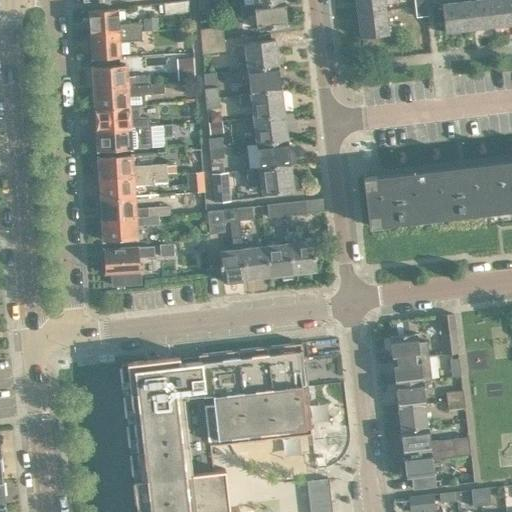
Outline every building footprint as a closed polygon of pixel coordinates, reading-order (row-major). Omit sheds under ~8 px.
[(187,0),(182,0),(163,2),(165,14),(189,11),(187,0)] [(247,15),(255,14),(257,29),(287,26),(284,0),(254,3),(239,5),(241,19),(248,18),(247,15)] [(356,0),(358,13),(386,10),(384,0),(356,0)] [(473,0),(466,1),(469,29),(493,26),(489,0),(473,0)] [(511,0),(489,0),(493,26),(511,23),(511,0)] [(444,32),(469,29),(466,1),(441,4),(444,32)] [(425,5),(415,7),(416,16),(427,15),(425,5)] [(151,21),(127,23),(118,23),(117,7),(89,9),(91,34),(152,30),(151,21)] [(389,35),(386,10),(358,13),(361,38),(389,35)] [(201,40),(223,38),(222,27),(200,29),(201,40)] [(185,28),(175,28),(176,40),(186,40),(185,28)] [(119,41),(142,40),(153,39),(152,30),(91,34),(93,58),(121,56),(119,41)] [(223,38),(201,40),(202,53),(224,50),(223,38)] [(248,68),(278,64),(275,39),(245,42),(248,68)] [(195,78),(193,58),(180,59),(182,79),(195,78)] [(150,75),(127,77),(126,64),(92,66),(94,87),(150,84),(150,75)] [(251,93),(281,90),(278,64),(248,68),(251,93)] [(217,82),(215,71),(203,73),(205,83),(217,82)] [(151,93),(164,92),(163,83),(150,84),(94,87),(95,108),(128,106),(127,95),(151,93)] [(205,98),(218,97),(217,87),(204,88),(205,98)] [(240,106),(252,105),(254,119),(284,115),(281,90),(251,93),(238,94),(240,106)] [(218,97),(205,98),(206,109),(220,107),(218,97)] [(159,116),(152,117),(129,118),(128,106),(95,108),(97,129),(148,126),(160,126),(159,116)] [(209,112),(211,123),(219,122),(220,122),(219,115),(215,112),(209,112)] [(287,140),(287,139),(284,115),(254,119),(257,143),(287,140)] [(219,122),(211,123),(207,123),(208,135),(221,134),(219,122)] [(172,125),(162,125),(162,137),(172,136),(172,125)] [(98,150),(127,148),(150,147),(148,126),(97,129),(98,150)] [(209,148),(223,147),(222,136),(208,138),(209,148)] [(290,139),(287,140),(257,143),(260,168),(290,164),(288,153),(292,152),(294,149),(293,142),(290,139)] [(223,147),(209,148),(210,159),(224,157),(223,147)] [(131,153),(127,153),(98,155),(100,177),(167,172),(166,164),(132,166),(131,153)] [(261,178),(262,193),(293,189),(295,188),(298,185),(297,178),(294,175),(291,175),(290,164),(260,168),(246,169),(247,179),(261,178)] [(511,208),(511,165),(377,181),(376,175),(364,177),(369,225),(511,208)] [(202,170),(191,170),(192,192),(203,191),(202,170)] [(167,182),(167,173),(167,172),(100,177),(101,197),(135,195),(134,184),(167,182)] [(214,202),(230,200),(227,173),(212,174),(214,202)] [(135,208),(135,196),(135,195),(101,197),(102,218),(158,215),(169,214),(168,206),(158,206),(135,208)] [(306,212),(305,200),(284,202),(285,215),(306,212)] [(285,215),(284,202),(267,204),(268,217),(285,215)] [(251,206),(238,208),(239,220),(253,218),(251,206)] [(239,220),(238,208),(207,211),(210,233),(226,232),(225,221),(239,220)] [(159,224),(158,215),(102,218),(104,240),(137,238),(136,225),(159,224)] [(287,232),(289,243),(288,243),(292,274),(316,271),(313,240),(298,242),(297,231),(287,232)] [(233,249),(219,251),(223,282),(246,279),(243,248),(241,237),(232,238),(233,249)] [(172,256),(171,243),(159,243),(160,256),(172,256)] [(266,245),(269,276),(292,274),(288,243),(266,245)] [(243,248),(246,279),(269,276),(266,245),(243,248)] [(140,284),(139,272),(138,256),(154,255),(153,246),(104,249),(104,260),(101,260),(102,271),(105,271),(105,274),(112,273),(112,285),(140,284)] [(458,352),(455,328),(453,313),(439,315),(443,354),(458,352)] [(415,333),(398,335),(390,336),(393,359),(428,355),(427,341),(416,342),(415,333)] [(300,342),(122,362),(139,511),(227,511),(223,469),(213,470),(211,445),(311,433),(300,342)] [(396,383),(421,380),(431,379),(428,355),(393,359),(396,383)] [(451,376),(460,375),(458,358),(449,360),(451,376)] [(421,380),(396,383),(399,406),(424,403),(421,380)] [(446,400),(463,399),(462,390),(445,392),(446,400)] [(463,399),(446,400),(447,409),(464,407),(463,399)] [(399,406),(402,429),(402,430),(427,427),(424,403),(399,406)] [(404,453),(443,449),(442,439),(428,441),(427,427),(402,430),(404,453)] [(467,436),(451,438),(452,448),(469,446),(468,436),(467,436)] [(453,456),(470,454),(469,446),(452,448),(443,449),(404,453),(407,476),(432,473),(430,459),(453,456)] [(310,511),(332,511),(328,478),(307,480),(310,511)] [(480,488),(482,505),(490,504),(488,487),(480,488)] [(482,505),(480,488),(470,489),(472,506),(482,505)] [(456,491),(439,493),(440,502),(457,500),(456,491)] [(432,494),(409,496),(411,511),(434,508),(432,494)]
